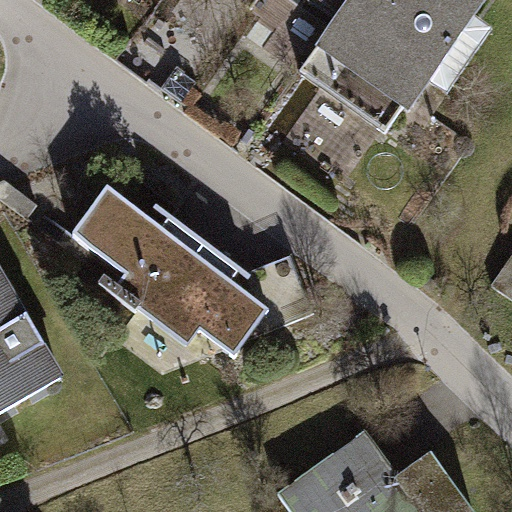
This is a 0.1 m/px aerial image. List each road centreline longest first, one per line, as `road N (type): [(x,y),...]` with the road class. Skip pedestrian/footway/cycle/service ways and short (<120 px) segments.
road 1 (residential): [(511,410),(437,334),(9,9)]
road 2 (track): [(437,334),(0,501)]
